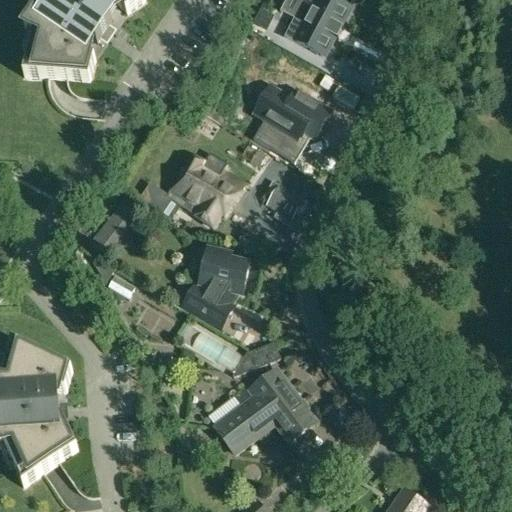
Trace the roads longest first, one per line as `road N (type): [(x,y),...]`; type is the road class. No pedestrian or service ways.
road 1 (residential): [(402,0),(407,46),(400,77),(315,243),(307,281),(323,343),(406,435)]
road 2 (residential): [(511,507),(485,502),(406,435)]
